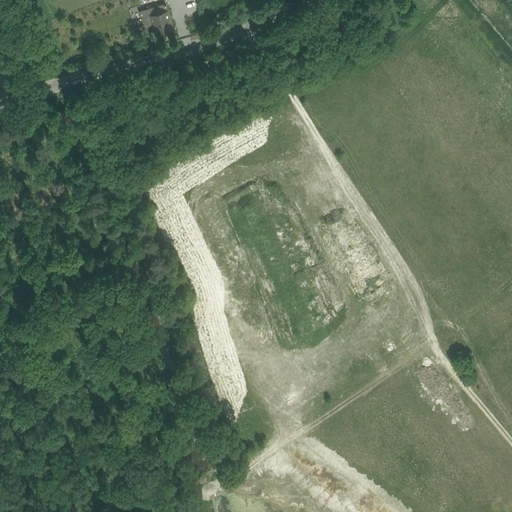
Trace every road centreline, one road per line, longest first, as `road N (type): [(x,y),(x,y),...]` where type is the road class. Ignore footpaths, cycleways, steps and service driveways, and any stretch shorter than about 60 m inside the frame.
road 1 (track): [(511,442),(441,358),(424,288),(249,28)]
road 2 (secondary): [(0,102),(214,40),(310,0)]
road 3 (track): [(433,340),(275,436),(236,477)]
